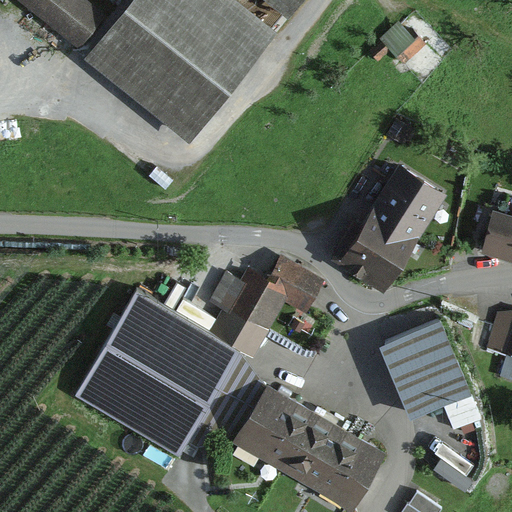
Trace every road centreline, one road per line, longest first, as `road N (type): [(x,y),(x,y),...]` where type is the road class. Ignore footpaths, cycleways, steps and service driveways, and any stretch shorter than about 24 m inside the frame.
road 1 (residential): [(511,278),(381,302),(347,293),(317,257),(277,236),(0,224)]
road 2 (track): [(0,98),(44,95),(176,148),(201,138),(316,0)]
road 3 (track): [(360,296),(361,335),(408,439),(406,469),(386,511)]
